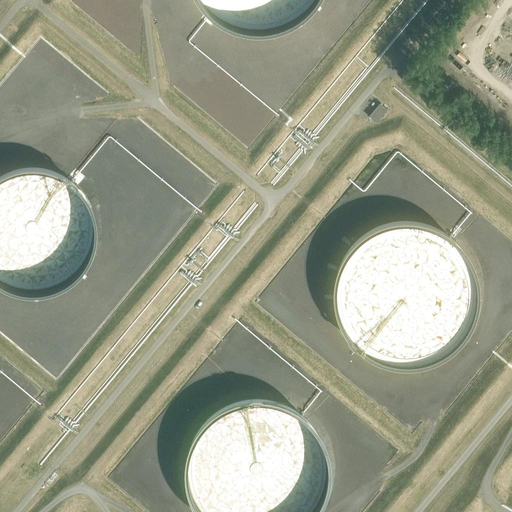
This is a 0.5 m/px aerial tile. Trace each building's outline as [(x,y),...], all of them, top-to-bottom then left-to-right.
[(195,0),(214,20),(251,34),(289,27),(319,2),(319,0),(195,0)] [(380,102),(369,115),(376,122),(388,108),(380,102)] [(0,170),(0,278),(3,281),(32,288),(60,282),(81,266),(95,239),(95,210),(82,185),(59,167),(31,161),(0,170)] [(331,287),(341,326),(363,350),(399,363),(438,356),(468,331),(481,299),(475,258),(456,232),(427,216),(390,215),(361,228),(340,252),(331,287)] [(179,465),(189,504),(196,511),(313,511),(316,509),(329,477),(324,436),(304,410),(275,394),(238,393),(210,406),(189,430),(179,465)]
